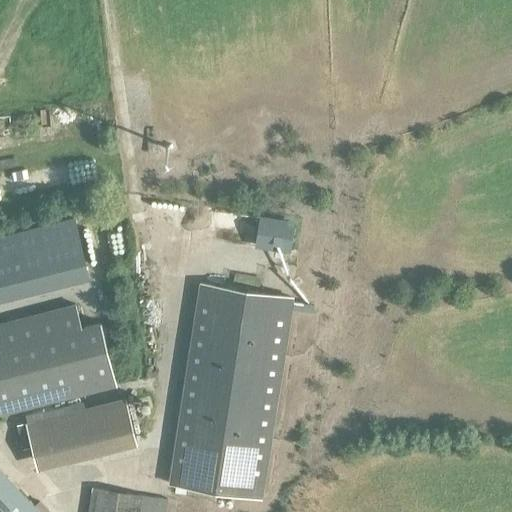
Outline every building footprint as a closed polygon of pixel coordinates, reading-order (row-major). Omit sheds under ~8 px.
[(0,279),(33,271),(22,231),(0,236),(0,279)] [(261,497),(292,297),(200,283),(169,483),(261,497)] [(0,413),(113,386),(98,323),(79,327),(74,305),(0,323),(0,413)] [(27,464),(124,445),(115,398),(18,416),(27,464)] [(41,511),(0,467),(0,511),(41,511)] [(139,511),(142,494),(93,485),(88,511),(139,511)]
